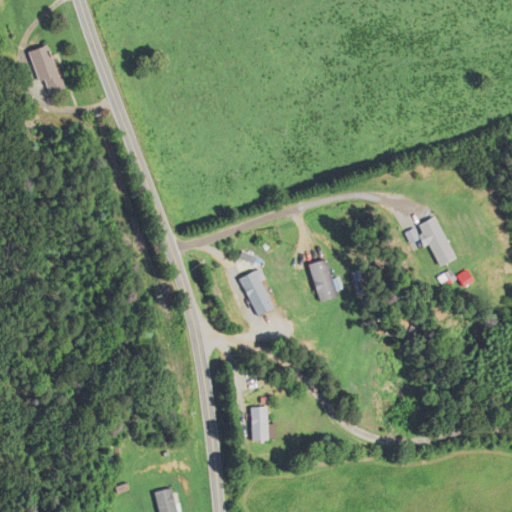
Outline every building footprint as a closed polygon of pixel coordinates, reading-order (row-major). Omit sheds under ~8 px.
[(37,82),(43,80),(48,94),(62,90),(46,44),(27,51),(37,82)] [(421,225),(428,240),(429,239),(438,260),(455,253),(439,217),(421,225)] [(306,264),(317,302),(334,297),(324,259),(306,264)] [(255,271),(239,279),(257,317),(273,308),(255,271)] [(268,407),(251,407),(251,441),(268,441),(268,407)] [(154,492),(158,511),(175,511),(171,488),(154,492)]
